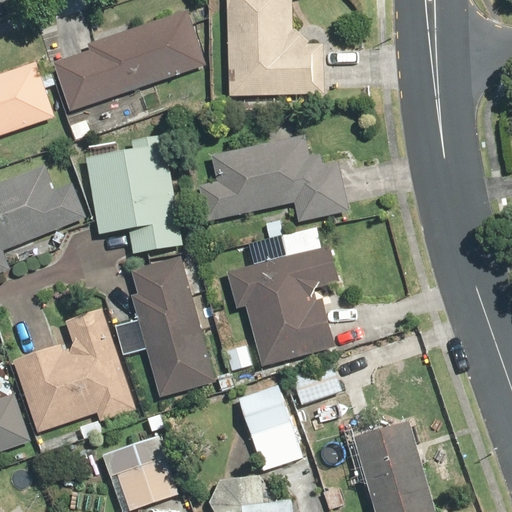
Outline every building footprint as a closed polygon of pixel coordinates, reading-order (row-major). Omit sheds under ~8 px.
[(324,96),(324,42),(292,42),(292,0),(232,0),(232,96),(324,96)] [(185,8),(88,42),(91,49),(55,62),(74,113),(206,66),(185,8)] [(36,59),(0,72),(0,137),(57,116),(36,59)] [(349,209),(345,193),(337,159),(314,165),(307,134),(213,156),(219,180),(195,185),(205,226),(295,205),(299,221),(349,209)] [(169,135),(132,140),(134,150),(117,152),(116,143),(84,148),(97,238),(129,233),(132,254),(185,246),(169,135)] [(0,273),(9,269),(2,252),(87,216),(73,184),(57,191),(46,165),(0,184),(0,273)] [(320,291),(343,285),(332,247),(322,249),(290,258),(229,274),(239,310),(246,308),(263,369),(336,349),(320,291)] [(132,296),(139,321),(119,327),(127,356),(148,350),(162,397),(219,380),(182,256),(131,271),(138,294),(132,296)] [(71,345),(15,363),(38,434),(97,415),(99,422),(138,410),(104,307),(63,320),(71,345)] [(249,347),(227,352),(232,373),(254,367),(249,347)] [(283,386),(242,398),(264,471),(304,459),(283,386)] [(0,453),(35,441),(18,392),(1,398),(0,395),(0,453)] [(363,487),(370,485),(377,511),(436,511),(413,426),(373,437),(370,426),(347,433),(363,487)] [(161,434),(103,452),(122,511),(133,511),(181,496),(161,434)] [(297,511),(295,477),(201,483),(202,511),(297,511)]
